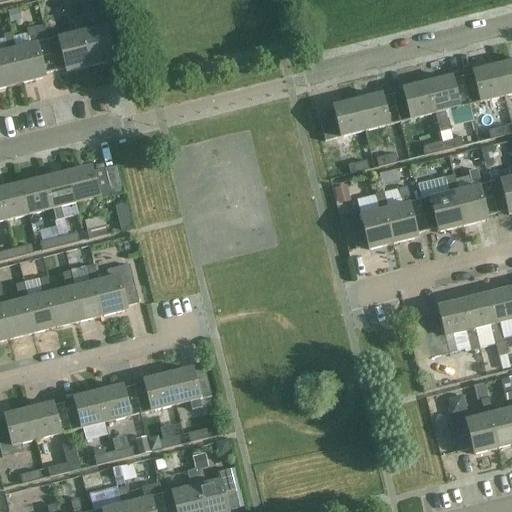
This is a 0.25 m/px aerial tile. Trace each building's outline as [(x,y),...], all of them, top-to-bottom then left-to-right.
[(8,12),(11,24),(22,21),(19,9),(8,12)] [(83,33),(87,32),(83,16),(74,18),(78,34),(48,41),(56,72),(67,69),(68,73),(92,67),(83,33)] [(36,28),(40,43),(47,42),(44,26),(36,28)] [(92,67),(116,61),(107,27),(87,32),(83,33),(92,67)] [(56,72),(48,41),(47,42),(40,43),(36,28),(28,30),(31,46),(17,49),(13,50),(22,85),(46,79),(45,75),(56,72)] [(13,50),(17,49),(13,33),(4,36),(8,52),(0,53),(0,90),(22,85),(13,50)] [(511,62),(498,66),(505,97),(511,95),(511,62)] [(471,106),(505,97),(498,66),(473,73),(474,76),(464,79),(471,106)] [(471,106),(464,79),(453,81),(452,78),(428,84),(436,115),(471,106)] [(401,124),(436,115),(428,84),(403,90),(404,94),(394,96),(401,124)] [(401,124),(394,96),(383,99),(382,95),(358,101),(366,132),(401,124)] [(326,142),(366,132),(358,101),(334,107),(335,111),(319,115),(326,142)] [(489,131),(491,140),(510,135),(508,126),(489,131)] [(445,152),(464,147),(462,138),(442,143),(445,152)] [(426,157),(445,152),(442,143),(424,148),(426,157)] [(495,155),(493,147),(480,150),(485,168),(493,166),(495,163),(495,155)] [(377,159),(380,168),(399,164),(396,154),(377,159)] [(352,175),(371,171),(368,162),(350,166),(352,175)] [(125,194),(118,167),(106,170),(93,173),(92,168),(68,174),(76,204),(100,199),(100,200),(125,194)] [(388,174),(391,184),(407,179),(404,169),(388,174)] [(498,215),(490,184),(482,186),(478,170),(470,172),(473,188),(458,192),(455,193),(464,227),(488,221),(487,217),(498,215)] [(60,238),(69,235),(62,208),(76,204),(68,174),(45,179),(53,210),(60,238)] [(455,193),(458,192),(454,176),(446,178),(450,194),(420,202),(428,232),(438,230),(439,233),(464,227),(455,193)] [(511,178),(490,184),(498,215),(508,212),(509,216),(511,215),(511,178)] [(29,216),(53,210),(45,179),(22,185),(29,216)] [(0,197),(6,222),(29,216),(22,185),(0,190),(0,197)] [(347,187),(334,190),(338,206),(351,203),(347,187)] [(428,232),(420,202),(412,204),(408,188),(399,190),(403,206),(389,210),(385,211),(394,245),(418,239),(417,235),(428,232)] [(385,211),(389,210),(385,194),(376,196),(380,212),(362,217),(360,209),(347,212),(357,250),(369,247),(370,251),(394,245),(385,211)] [(118,220),(120,231),(133,228),(131,217),(118,220)] [(87,232),(90,241),(109,236),(107,227),(87,232)] [(59,239),(62,248),(81,243),(78,234),(59,239)] [(43,253),(62,248),(59,239),(40,243),(43,253)] [(13,250),(15,259),(34,255),(32,245),(13,250)] [(0,263),(15,259),(13,250),(0,253),(0,263)] [(105,317),(128,311),(127,307),(140,304),(131,265),(108,271),(110,279),(99,282),(96,283),(105,317)] [(96,283),(99,282),(95,266),(87,268),(91,284),(76,288),(73,289),(82,323),(105,317),(96,283)] [(73,289),(76,288),(72,272),(63,274),(67,290),(52,294),(50,295),(58,328),(82,323),(73,289)] [(50,295),(52,294),(49,278),(40,280),(44,296),(29,300),(26,300),(35,334),(58,328),(50,295)] [(26,300),(29,300),(25,284),(16,286),(20,302),(6,305),(3,306),(11,340),(35,334),(26,300)] [(511,289),(488,296),(495,326),(500,324),(511,321),(511,289)] [(3,306),(6,305),(2,290),(0,290),(0,342),(11,340),(3,306)] [(495,326),(488,296),(463,302),(471,332),(476,331),(481,350),(496,346),(504,344),(505,344),(500,324),(495,326)] [(471,332),(463,302),(438,308),(440,317),(423,321),(432,359),(464,351),(465,354),(471,352),(481,350),(476,331),(471,332)] [(496,346),(499,358),(507,356),(504,344),(496,346)] [(194,373),(193,370),(169,376),(177,407),(190,403),(192,411),(202,409),(200,401),(213,398),(206,370),(194,373)] [(142,415),(177,407),(169,376),(144,382),(145,386),(135,388),(142,415)] [(425,393),(437,390),(433,376),(422,379),(425,393)] [(142,415),(135,388),(125,391),(124,387),(99,393),(107,424),(142,415)] [(72,433),(107,424),(99,393),(74,399),(75,403),(65,406),(72,433)] [(511,393),(505,395),(509,411),(494,415),(491,415),(499,450),(511,446),(511,393)] [(499,450),(491,415),(494,415),(490,399),(481,401),(485,417),(449,426),(457,454),(474,449),(475,456),(499,450)] [(72,433),(65,406),(54,408),(54,404),(29,411),(37,442),(72,433)] [(22,445),(37,442),(29,411),(5,416),(6,420),(0,421),(0,447),(3,459),(24,453),(22,445)] [(190,434),(192,444),(210,439),(208,430),(190,434)] [(112,441),(115,453),(129,449),(127,437),(112,441)] [(161,442),(163,451),(182,446),(179,437),(161,442)] [(135,441),(139,457),(152,454),(147,438),(135,441)] [(93,450),(95,458),(105,455),(104,451),(101,452),(101,448),(93,450)] [(114,453),(116,462),(135,458),(133,449),(129,449),(115,453),(114,453)] [(97,467),(116,462),(114,453),(105,455),(95,458),(97,467)] [(192,458),(196,471),(208,467),(205,455),(192,458)] [(155,462),(158,472),(166,470),(164,460),(155,462)] [(51,479),(70,474),(67,465),(49,469),(51,479)] [(124,478),(121,468),(113,470),(116,480),(124,478)] [(203,511),(228,511),(241,509),(231,470),(219,473),(221,482),(200,487),(197,487),(203,511)] [(203,511),(197,487),(200,487),(197,471),(188,473),(192,489),(162,496),(166,511),(203,511)] [(23,485),(42,481),(40,472),(21,476),(23,485)] [(159,484),(143,489),(145,500),(131,504),(127,505),(129,511),(166,511),(162,496),(159,484)] [(129,511),(127,505),(131,504),(127,488),(118,490),(122,506),(97,511),(129,511)] [(82,511),(80,500),(71,502),(73,511),(82,511)]
